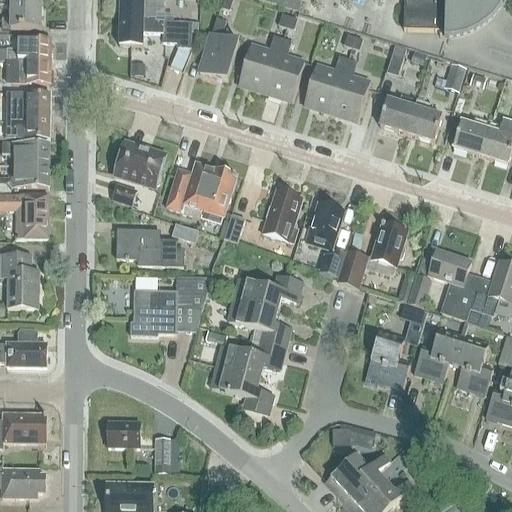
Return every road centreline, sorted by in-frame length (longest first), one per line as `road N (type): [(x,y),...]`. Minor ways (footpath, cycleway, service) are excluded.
road 1 (residential): [(511,225),(75,90)]
road 2 (residential): [(73,368),(75,90)]
road 3 (residential): [(261,481),(187,417),(143,391),(73,368)]
road 4 (residential): [(511,481),(394,428),(318,413)]
road 5 (residential): [(318,413),(348,295)]
road 6 (residential): [(71,511),(73,390)]
